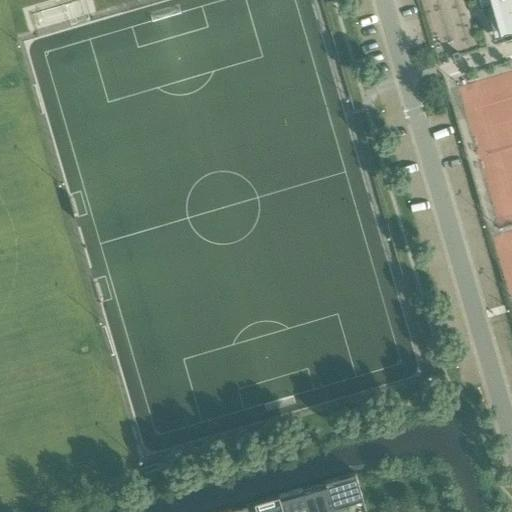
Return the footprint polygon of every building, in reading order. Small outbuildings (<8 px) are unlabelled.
[(511,0),(489,0),(491,7),(485,8),(494,40),(502,38),(505,35),(511,34),(511,0)] [(325,482),(333,511),(366,511),(355,473),(325,482)] [(302,489),(308,511),(333,511),(325,482),(302,489)] [(308,511),(302,489),(279,495),(283,511),(308,511)] [(283,511),(279,495),(254,503),(256,511),(283,511)] [(230,509),(231,511),(256,511),(254,503),(230,509)]
